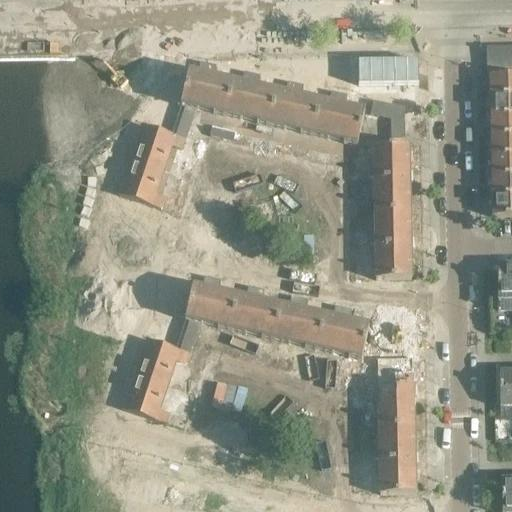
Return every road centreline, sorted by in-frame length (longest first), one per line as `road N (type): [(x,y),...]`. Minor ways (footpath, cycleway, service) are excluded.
road 1 (tertiary): [(451,14),(93,24)]
road 2 (residential): [(458,316),(375,306),(163,257),(134,237)]
road 3 (tertiary): [(458,247),(451,14)]
road 4 (tertiary): [(460,511),(458,316)]
